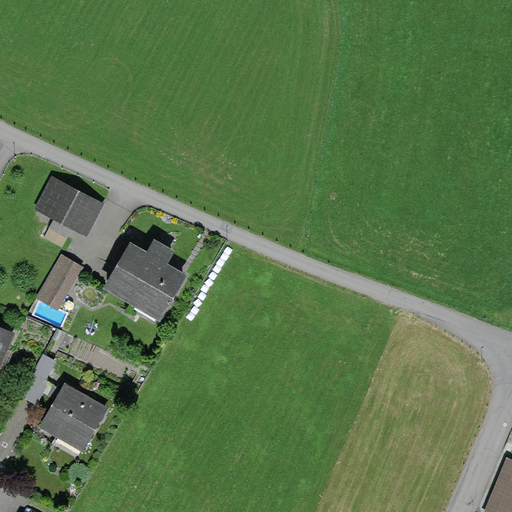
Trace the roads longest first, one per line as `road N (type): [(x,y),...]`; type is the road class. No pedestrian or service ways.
road 1 (residential): [(18,131),(511,344)]
road 2 (residential): [(511,394),(461,511)]
